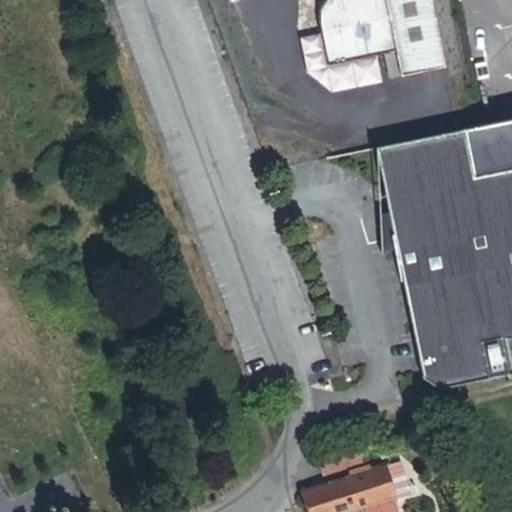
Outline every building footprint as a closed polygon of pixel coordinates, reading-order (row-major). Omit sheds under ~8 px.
[(438,0),(338,0),(336,2),(332,10),(328,25),(338,70),(406,55),(412,82),(455,73),(438,0)] [(511,127),(482,134),(385,154),(405,253),(432,384),(448,394),(511,380),(511,127)] [(385,154),(392,255),(405,253),(385,154)] [(152,181),(137,186),(144,206),(159,201),(152,181)] [(154,205),(157,214),(162,212),(160,204),(154,205)] [(318,473),(359,458),(354,444),(313,458),(318,473)] [(295,490),(302,511),(345,511),(391,496),(379,461),(295,490)]
